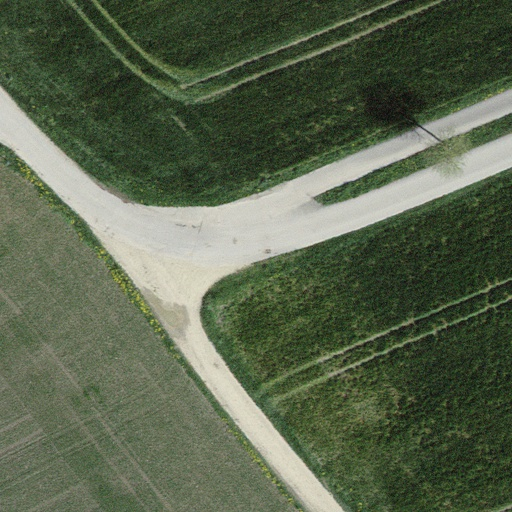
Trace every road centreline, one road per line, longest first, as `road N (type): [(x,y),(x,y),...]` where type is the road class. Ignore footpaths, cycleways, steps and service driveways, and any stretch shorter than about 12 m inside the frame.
road 1 (track): [(331,511),(186,329),(146,239),(320,183),(511,101)]
road 2 (residential): [(511,145),(337,219),(229,248),(184,250),(146,239),(107,212),(0,107)]
